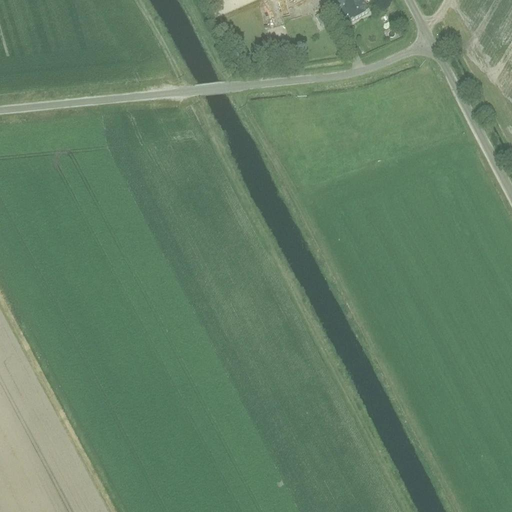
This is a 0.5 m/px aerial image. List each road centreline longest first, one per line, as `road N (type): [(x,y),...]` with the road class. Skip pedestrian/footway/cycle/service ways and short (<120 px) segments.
road 1 (track): [(233,87),(455,511)]
road 2 (unclassified): [(0,111),(339,76),(431,41)]
road 3 (unclassified): [(511,190),(431,41)]
